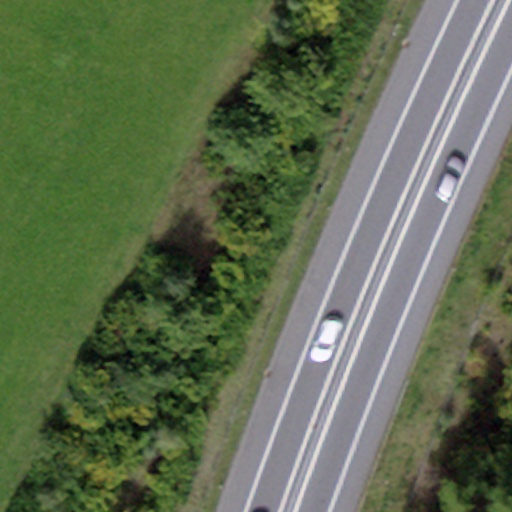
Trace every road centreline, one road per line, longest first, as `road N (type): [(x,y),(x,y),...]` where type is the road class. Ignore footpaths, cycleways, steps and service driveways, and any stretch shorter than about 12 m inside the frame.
road 1 (trunk): [(472,0),(389,183),(261,511)]
road 2 (trunk): [(312,511),(432,203),(511,30)]
